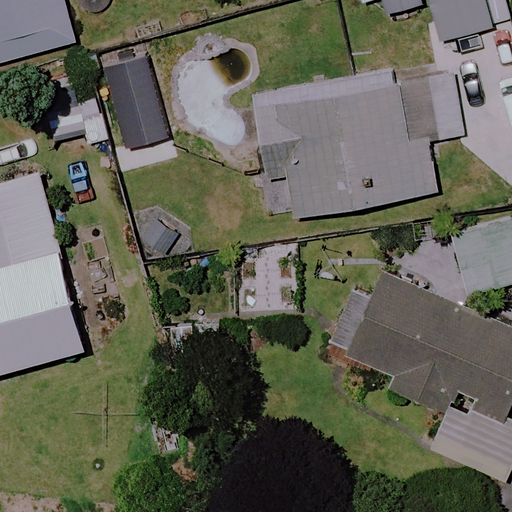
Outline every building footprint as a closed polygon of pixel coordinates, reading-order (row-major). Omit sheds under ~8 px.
[(0,0),(0,54),(80,32),(70,0),(0,0)] [(493,0),(437,0),(445,32),(499,19),(493,0)] [(151,47),(110,59),(132,138),(173,126),(151,47)] [(404,61),(261,86),(274,166),(295,163),(301,202),(441,179),(432,127),(416,129),(404,61)] [(0,359),(92,335),(45,161),(0,172),(0,359)] [(292,319),(295,252),(237,250),(235,317),(292,319)] [(511,398),(511,316),(388,260),(349,345),(399,368),(396,376),(450,401),(434,437),(511,472),(511,470),(511,408),(508,407),(511,398)]
